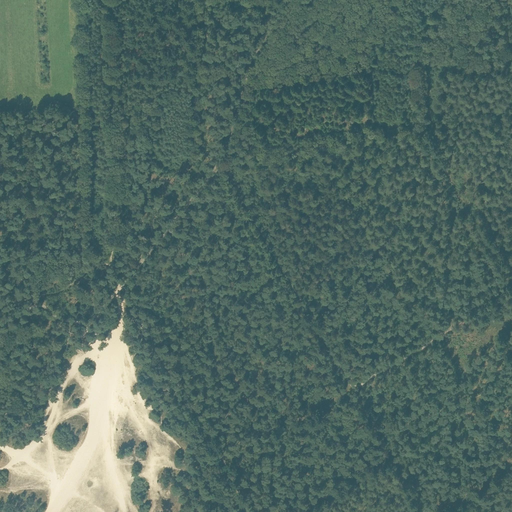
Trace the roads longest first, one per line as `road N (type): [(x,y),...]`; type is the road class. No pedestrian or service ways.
road 1 (track): [(116,284),(223,149),(250,60),(282,0)]
road 2 (track): [(106,0),(110,266)]
road 3 (track): [(123,511),(102,401),(119,319)]
road 4 (track): [(49,420),(102,401),(52,511)]
